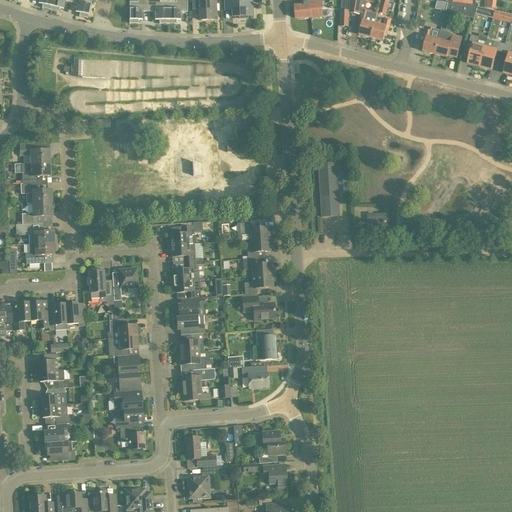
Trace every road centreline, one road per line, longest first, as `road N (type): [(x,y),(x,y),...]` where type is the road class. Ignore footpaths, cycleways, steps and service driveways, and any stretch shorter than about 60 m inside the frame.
road 1 (tertiary): [(289,402),(303,348),(280,40)]
road 2 (residential): [(73,258),(63,125),(21,101)]
road 3 (unclassified): [(280,40),(189,43),(99,34)]
road 4 (residential): [(169,426),(159,413),(152,250)]
road 5 (residential): [(0,363),(24,362),(30,475)]
road 6 (residential): [(30,475),(160,462)]
road 7 (residential): [(404,67),(280,40)]
road 8 (residential): [(169,426),(289,402)]
